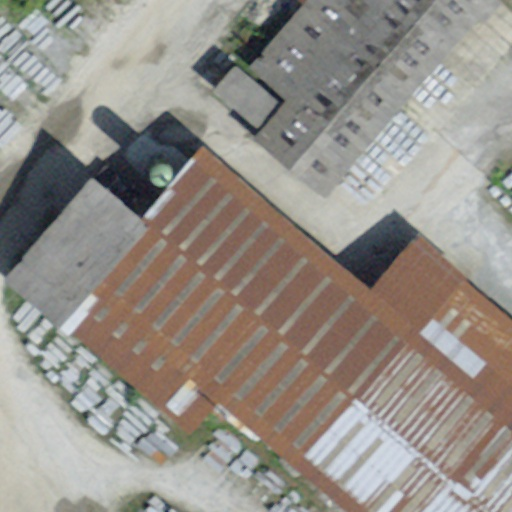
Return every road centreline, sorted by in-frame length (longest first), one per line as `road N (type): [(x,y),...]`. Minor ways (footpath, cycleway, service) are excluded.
road 1 (track): [(104,48),(345,232),(386,209),(511,73)]
road 2 (track): [(149,0),(58,97),(0,184)]
road 3 (track): [(0,419),(179,488),(211,511)]
